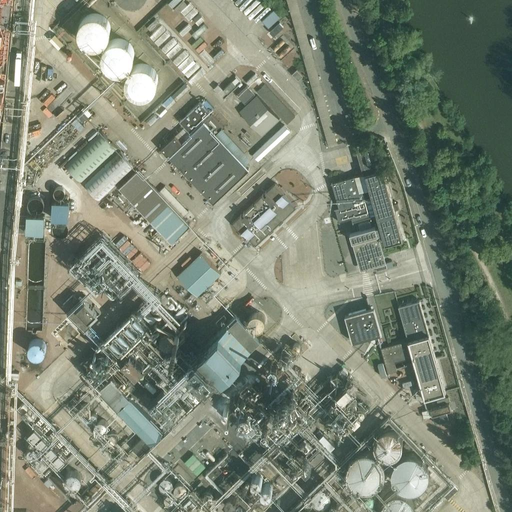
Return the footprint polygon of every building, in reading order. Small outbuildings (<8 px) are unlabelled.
[(181,11),(190,2),(188,0),(180,0),(175,6),(181,11)] [(297,0),(287,0),(329,146),(338,143),(297,0)] [(324,0),(315,0),(346,109),(354,106),(324,0)] [(274,10),(262,21),(269,27),(281,17),(274,10)] [(107,18),(96,12),(84,16),(78,27),(82,39),(93,45),(105,41),(111,30),(107,18)] [(171,25),(185,34),(191,25),(176,15),(171,25)] [(167,41),(172,36),(160,23),(148,34),(160,47),(167,41)] [(55,34),(50,40),(59,49),(64,44),(55,34)] [(192,43),(200,51),(207,43),(199,36),(192,43)] [(131,44),(120,38),(108,41),(102,52),(106,64),(117,70),(129,66),(135,55),(131,44)] [(186,51),(176,59),(189,76),(201,67),(196,61),(194,62),(186,51)] [(247,59),(234,72),(241,79),(254,66),(247,59)] [(155,69),(144,63),(132,66),(126,77),(130,89),(141,95),(153,91),(158,80),(155,69)] [(262,66),(258,70),(267,79),(271,75),(262,66)] [(297,69),(292,74),(299,80),(303,76),(297,69)] [(233,82),(224,90),(228,94),(237,86),(233,82)] [(265,84),(257,92),(287,124),(296,116),(265,84)] [(247,85),(237,95),(245,104),(255,94),(247,85)] [(175,91),(142,119),(147,126),(180,98),(175,91)] [(257,95),(240,112),(262,136),(280,119),(257,95)] [(47,105),(55,100),(52,96),(44,100),(47,105)] [(84,111),(79,116),(83,121),(89,116),(84,111)] [(196,113),(187,121),(193,127),(202,119),(196,113)] [(205,122),(245,165),(251,159),(222,128),(223,127),(212,115),(204,122),(205,122)] [(76,118),(72,123),(80,131),(85,127),(76,118)] [(183,143),(169,156),(214,203),(249,169),(245,165),(205,122),(183,143)] [(284,124),(253,155),(258,161),(291,131),(284,124)] [(102,130),(65,165),(82,182),(118,148),(102,130)] [(169,156),(183,143),(175,135),(161,148),(169,156)] [(375,138),(356,144),(364,173),(383,167),(375,138)] [(121,151),(85,185),(99,201),(136,167),(121,151)] [(348,164),(337,168),(340,175),(350,170),(348,164)] [(332,182),(331,182),(331,183),(332,183),(338,201),(337,201),(337,202),(338,201),(339,206),(334,208),(335,209),(336,208),(339,220),(338,220),(338,221),(339,221),(340,222),(341,222),(340,220),(352,217),(353,222),(354,222),(354,221),(371,216),(371,217),(372,217),(364,190),(370,188),(380,224),(350,232),(361,270),(387,262),(378,233),(382,232),(385,243),(403,237),(395,209),(400,208),(398,202),(393,203),(383,167),(364,173),(333,182),(333,181),(332,181),(332,182)] [(138,169),(120,186),(172,242),(190,226),(138,169)] [(241,216),(233,224),(241,232),(242,231),(256,246),(269,233),(270,234),(274,230),(273,229),(279,224),(280,225),(284,221),(283,220),(296,207),(283,192),(284,191),(276,183),(266,191),(267,193),(265,195),(264,193),(263,194),(263,195),(255,203),(256,204),(255,205),(253,204),(244,213),(245,214),(243,216),(242,214),(241,215),(241,216)] [(165,186),(160,191),(183,216),(188,211),(165,186)] [(53,195),(52,218),(69,218),(69,195),(53,195)] [(27,230),(45,231),(46,209),(27,209),(27,230)] [(177,272),(198,293),(223,269),(202,248),(177,272)] [(409,340),(382,347),(388,372),(397,369),(395,362),(413,356),(421,386),(424,397),(446,391),(420,299),(399,305),(409,340)] [(267,316),(263,302),(248,306),(252,321),(267,316)] [(375,306),(345,314),(353,341),(382,333),(375,306)] [(29,355),(44,356),(45,332),(30,332),(29,355)] [(383,362),(378,363),(382,376),(387,374),(383,362)] [(240,382),(235,387),(240,393),(245,388),(240,382)] [(348,383),(338,392),(344,398),(353,388),(348,383)] [(421,386),(414,388),(417,399),(424,397),(421,386)] [(24,411),(29,409),(24,399),(19,401),(24,411)] [(449,403),(431,408),(432,414),(451,409),(449,403)] [(94,419),(101,426),(110,418),(103,411),(94,419)] [(403,421),(380,417),(375,445),(398,449),(403,421)] [(378,450),(379,444),(355,436),(342,479),(351,482),(351,483),(377,491),(389,453),(378,450)] [(426,481),(433,454),(420,446),(403,441),(397,450),(389,484),(384,491),(381,503),(385,497),(381,511),(413,511),(416,507),(420,492),(422,490),(423,485),(426,481)] [(75,461),(63,468),(73,483),(84,476),(75,461)] [(254,464),(258,493),(275,491),(272,471),(263,472),(262,463),(254,464)] [(176,511),(186,511),(190,495),(192,496),(193,488),(187,487),(188,476),(176,474),(176,475),(167,474),(162,510),(176,511)] [(151,485),(144,491),(154,502),(160,496),(151,485)]
